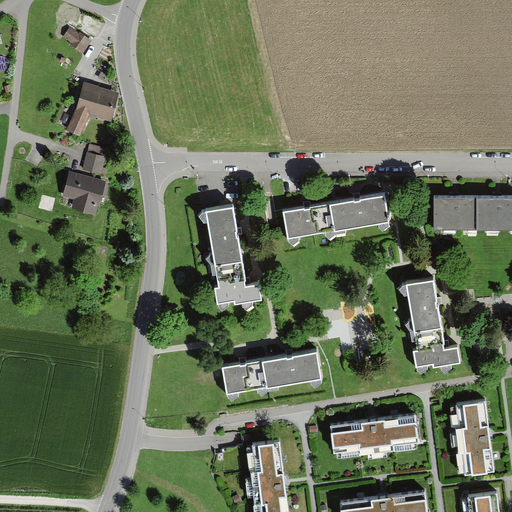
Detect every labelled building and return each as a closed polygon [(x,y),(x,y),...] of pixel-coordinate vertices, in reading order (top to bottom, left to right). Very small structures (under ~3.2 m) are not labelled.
[(79,33),(70,27),(63,37),(72,43),(71,44),(84,53),(93,40),(80,32),(79,33)] [(111,75),(101,70),(98,76),(107,82),(111,75)] [(90,112),(111,118),(119,89),(83,79),(76,107),(67,127),(80,132),(90,112)] [(83,167),(101,172),(108,147),(89,142),(83,167)] [(71,206),(95,212),(98,203),(99,203),(106,178),(69,169),(62,194),(74,197),(71,206)] [(388,216),(383,188),(281,207),(286,235),(388,216)] [(511,225),(511,192),(476,193),(476,225),(511,225)] [(476,225),(476,193),(433,193),(433,225),(476,225)] [(235,299),(263,295),(260,278),(246,280),(245,275),(247,275),(234,199),(206,204),(219,282),(214,282),(217,299),(234,296),(235,299)] [(432,364),(460,359),(457,343),(443,345),(442,340),(443,340),(432,273),(403,278),(415,345),(410,346),(414,364),(431,361),(432,364)] [(227,389),(322,373),(317,345),(223,361),(227,389)] [(485,397),(455,400),(458,423),(454,423),(458,450),(461,449),(464,472),(494,468),(485,397)] [(328,422),(332,450),(357,447),(358,451),(393,447),(393,442),(418,439),(414,411),(328,422)] [(262,511),(289,511),(280,437),(253,440),(256,465),(251,466),(255,501),(261,500),(262,511)] [(338,499),(339,511),(427,511),(424,488),(338,499)] [(498,511),(496,490),(467,493),(469,511),(498,511)]
